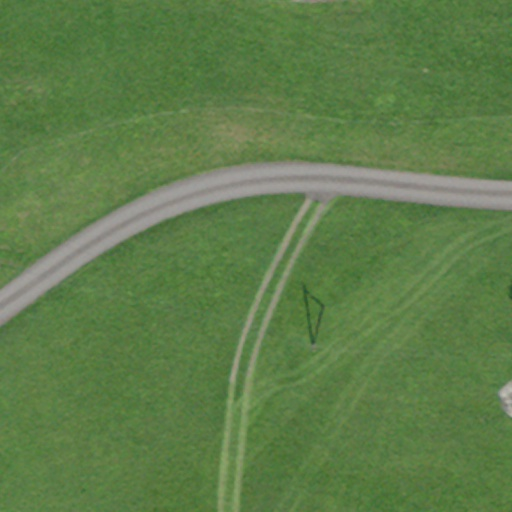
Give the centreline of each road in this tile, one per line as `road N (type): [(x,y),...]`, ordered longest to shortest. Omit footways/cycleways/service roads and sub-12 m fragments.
road 1 (unclassified): [(0,306),(117,227),(230,184),(293,178),(511,195)]
road 2 (track): [(329,180),(296,235),(251,343),(229,511)]
